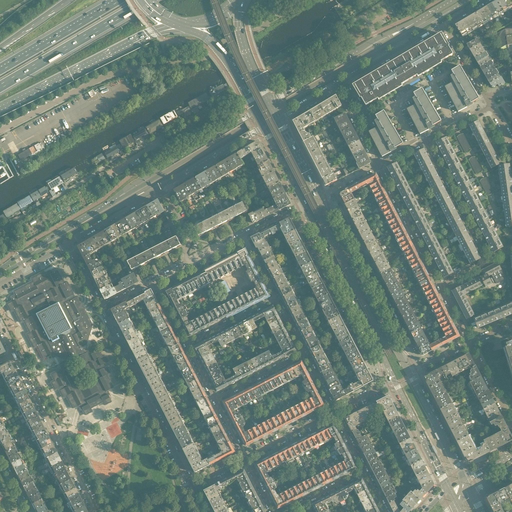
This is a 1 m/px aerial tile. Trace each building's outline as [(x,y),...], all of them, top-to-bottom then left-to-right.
[(511,2),(510,0),(498,0),(497,1),(504,12),(511,6),(511,2)] [(490,4),(490,5),(487,7),(493,18),(504,12),(497,1),(494,3),(493,3),(490,4)] [(487,7),(484,9),(483,9),(480,11),(477,13),(483,24),(493,18),(487,7)] [(477,13),(473,15),(469,17),(466,19),(473,30),(483,24),(477,13)] [(466,19),(463,21),(462,21),(459,23),(456,25),(462,36),(473,30),(466,19)] [(511,25),(508,26),(509,29),(505,29),(493,36),(500,49),(506,45),(511,44),(511,25)] [(442,34),(437,37),(432,39),(429,40),(429,41),(428,41),(425,43),(416,48),(413,50),(413,51),(412,50),(409,53),(401,58),(397,59),(398,60),(397,60),(396,59),(393,62),(385,67),(382,68),(382,69),(381,69),(378,71),(369,76),(366,77),(366,78),(365,78),(361,81),(353,86),(355,89),(360,97),(366,106),(378,99),(378,100),(402,86),(402,85),(407,81),(409,84),(419,78),(418,77),(442,63),(441,62),(453,55),(443,37),(444,37),(442,34)] [(478,39),(467,45),(470,50),(481,43),(478,39)] [(481,43),(470,50),(472,54),(483,48),(481,43)] [(483,48),(472,54),(475,58),(486,52),(483,48)] [(486,52),(475,58),(477,62),(488,56),(486,52)] [(488,56),(477,62),(480,67),(491,60),(488,56)] [(491,60),(480,67),(482,71),(493,65),(491,60)] [(493,65),(482,71),(485,75),(496,69),(493,65)] [(462,70),(460,66),(451,71),(453,74),(452,75),(455,81),(445,87),(447,90),(448,90),(451,94),(449,95),(451,99),(453,98),(455,102),(454,103),(456,107),(457,106),(459,111),(458,112),(467,108),(467,107),(471,105),(471,104),(478,99),(475,95),(476,94),(474,90),(472,91),(470,87),(471,86),(469,82),(468,83),(465,78),(467,78),(464,74),(463,75),(460,70),(462,70)] [(496,69),(485,75),(487,80),(498,73),(496,69)] [(498,73),(487,80),(490,84),(501,78),(498,73)] [(501,78),(490,84),(492,88),(498,84),(499,87),(504,84),(501,78)] [(211,97),(225,90),(222,85),(209,92),(211,97)] [(430,105),(427,101),(429,100),(426,96),(425,97),(423,93),(424,92),(422,88),(413,93),(415,97),(414,98),(417,104),(407,109),(409,113),(410,112),(413,117),(411,117),(413,121),(415,120),(417,125),(416,126),(418,129),(419,129),(421,133),(420,134),(429,130),(433,127),(433,126),(440,122),(437,117),(438,116),(436,113),(435,113),(432,109),(433,108),(431,104),(430,105)] [(191,110),(208,100),(205,94),(187,104),(191,110)] [(336,96),(331,99),(336,109),(342,106),(336,96)] [(331,99),(325,102),(331,112),(336,109),(331,99)] [(325,102),(320,105),(326,116),(331,112),(325,102)] [(320,105),(315,108),(321,119),(326,116),(320,105)] [(178,117),(190,110),(188,107),(176,114),(178,117)] [(315,108),(310,111),(316,122),(321,119),(315,108)] [(163,125),(177,117),(174,111),(160,119),(163,125)] [(310,111),(304,114),(311,125),(316,122),(310,111)] [(386,114),(384,111),(375,116),(377,119),(376,120),(379,126),(369,131),(371,135),(372,134),(375,139),(373,140),(375,144),(377,143),(379,147),(378,148),(380,152),(381,151),(383,156),(382,156),(382,157),(391,152),(396,150),(395,148),(402,144),(399,140),(400,139),(398,135),(397,136),(394,131),(395,131),(393,127),(392,128),(389,123),(391,123),(388,119),(387,120),(385,115),(386,114)] [(304,114),(299,117),(305,128),(311,125),(304,114)] [(334,120),(336,124),(347,118),(345,114),(334,120)] [(299,117),(293,121),(298,132),(303,129),(305,128),(299,117)] [(347,118),(336,124),(339,129),(350,123),(347,118)] [(149,135),(163,127),(159,120),(145,128),(149,135)] [(485,136),(478,121),(469,125),(470,126),(477,140),(485,136)] [(350,123),(339,129),(341,133),(352,127),(350,123)] [(352,127),(341,133),(343,138),(354,132),(352,127)] [(135,143),(148,135),(145,129),(132,137),(135,143)] [(303,129),(298,132),(303,142),(312,137),(311,135),(310,136),(310,135),(306,133),(303,129)] [(354,132),(343,138),(345,142),(356,136),(354,132)] [(463,134),(462,134),(461,134),(460,134),(458,135),(458,136),(457,137),(464,152),(464,153),(465,153),(467,153),(468,152),(469,151),(470,150),(471,149),(463,134)] [(123,148),(134,142),(130,135),(119,141),(123,148)] [(356,136),(345,142),(348,146),(359,141),(356,136)] [(493,150),(485,136),(477,140),(484,154),(493,150)] [(313,137),(312,137),(303,142),(307,148),(316,143),(313,137)] [(446,137),(436,142),(441,152),(450,148),(449,146),(450,145),(447,140),(447,139),(446,140),(445,138),(446,138),(446,137)] [(359,141),(348,146),(350,151),(361,145),(359,141)] [(258,142),(237,154),(240,159),(251,153),(252,154),(262,149),(258,142)] [(320,149),(316,143),(307,148),(310,154),(320,149)] [(107,158),(123,150),(120,144),(104,153),(107,158)] [(361,145),(350,151),(352,155),(363,150),(361,145)] [(33,146),(18,155),(21,160),(29,156),(36,152),(33,146)] [(450,148),(441,152),(446,161),(454,157),(453,155),(455,154),(452,148),(450,149),(450,148)] [(262,149),(252,154),(255,160),(265,155),(262,149)] [(320,149),(310,154),(313,161),(323,156),(320,149)] [(429,160),(423,149),(414,154),(415,154),(416,155),(415,156),(419,163),(420,162),(421,164),(429,160)] [(363,150),(352,155),(355,160),(366,154),(363,150)] [(500,164),(493,150),(484,154),(492,168),(500,164)] [(94,166),(105,160),(102,154),(91,160),(94,166)] [(237,154),(232,157),(238,167),(243,164),(240,159),(237,154)] [(366,154),(355,160),(357,164),(368,158),(366,154)] [(265,155),(255,160),(258,166),(258,167),(268,161),(265,155)] [(323,156),(313,161),(316,167),(326,162),(323,156)] [(232,157),(227,160),(233,170),(238,167),(232,157)] [(454,157),(446,161),(451,170),(459,166),(458,164),(459,163),(456,158),(455,158),(454,157)] [(475,157),(474,157),(473,157),(472,157),(471,157),(470,158),(469,159),(468,160),(469,160),(476,174),(475,174),(476,174),(477,174),(478,174),(480,173),(481,172),(482,171),(482,170),(475,157)] [(368,158),(357,164),(359,169),(370,163),(368,158)] [(227,160),(222,163),(228,173),(233,170),(227,160)] [(435,171),(429,160),(421,164),(422,166),(421,167),(424,174),(426,173),(427,175),(435,171)] [(268,161),(258,167),(255,168),(256,172),(259,170),(260,172),(271,167),(268,161)] [(326,162),(316,167),(319,173),(329,168),(326,162)] [(222,163),(217,166),(222,177),(228,173),(222,163)] [(396,163),(388,168),(394,180),(403,176),(396,163)] [(79,174),(92,168),(91,164),(78,171),(79,174)] [(511,177),(509,164),(500,165),(500,168),(499,168),(500,176),(501,176),(501,178),(511,177)] [(217,166),(211,169),(217,180),(222,177),(217,166)] [(459,166),(451,170),(455,179),(464,175),(463,173),(464,172),(461,167),(460,167),(459,166)] [(271,167),(260,172),(262,178),(274,172),(271,167)] [(332,174),(329,168),(319,173),(323,179),(332,174)] [(64,183),(78,175),(75,169),(60,177),(64,183)] [(211,169),(206,172),(212,182),(217,180),(211,169)] [(440,182),(435,171),(427,175),(428,177),(426,178),(430,185),(431,184),(432,186),(440,182)] [(206,172),(201,175),(207,186),(212,183),(212,182),(206,172)] [(274,172),(262,178),(265,183),(276,177),(274,172)] [(334,174),(332,174),(323,179),(326,186),(337,180),(334,174)] [(376,174),(364,180),(367,186),(368,186),(368,185),(379,179),(376,174)] [(201,175),(196,178),(202,189),(207,186),(201,175)] [(464,175),(455,179),(460,189),(468,184),(467,182),(469,181),(466,176),(464,177),(464,175)] [(409,188),(403,176),(394,180),(400,192),(409,188)] [(50,190),(62,184),(58,177),(46,184),(50,190)] [(276,177),(265,183),(268,189),(279,183),(276,177)] [(511,189),(511,187),(511,177),(501,178),(502,180),(500,180),(501,188),(503,188),(503,190),(511,189)] [(196,178),(191,181),(197,192),(202,189),(196,178)] [(486,178),(485,178),(483,178),(482,179),(481,180),(480,180),(479,182),(480,182),(487,195),(488,195),(489,195),(490,195),(491,194),(492,193),(493,193),(493,192),(486,178)] [(368,185),(368,186),(370,189),(381,184),(379,179),(368,185)] [(357,183),(360,189),(367,186),(364,180),(357,183)] [(191,181),(185,184),(192,195),(197,192),(191,181)] [(446,193),(440,182),(432,186),(433,188),(432,189),(436,196),(437,195),(438,197),(446,193)] [(279,183),(268,189),(270,194),(282,188),(279,183)] [(357,183),(348,188),(351,193),(354,192),(360,189),(357,183)] [(185,184),(180,187),(186,198),(192,195),(185,184)] [(381,184),(370,189),(372,194),(383,188),(381,184)] [(468,184),(460,189),(465,197),(473,193),(472,191),(473,191),(470,185),(469,186),(468,184)] [(33,202),(47,194),(44,187),(29,195),(33,202)] [(180,187),(176,190),(175,191),(176,192),(181,202),(186,198),(180,187)] [(282,188),(270,194),(273,199),(285,194),(282,188)] [(352,194),(351,193),(348,188),(339,193),(339,194),(338,195),(341,200),(352,194)] [(383,188),(372,194),(374,198),(386,193),(383,188)] [(415,200),(409,188),(400,192),(407,205),(415,200)] [(511,189),(503,190),(503,192),(502,192),(503,200),(504,200),(505,203),(511,201),(511,189)] [(386,193),(374,198),(377,203),(388,197),(386,193)] [(452,204),(446,193),(438,197),(439,199),(438,200),(441,207),(443,207),(444,208),(452,204)] [(473,193),(465,197),(470,207),(478,203),(477,200),(478,200),(475,194),(474,195),(473,193)] [(285,194),(273,199),(276,205),(276,204),(287,199),(285,194)] [(352,194),(341,200),(344,206),(355,200),(352,194)] [(20,209),(32,202),(28,196),(16,203),(20,209)] [(388,197),(377,203),(379,207),(390,202),(388,197)] [(276,204),(279,210),(289,205),(290,203),(287,199),(276,204)] [(355,200),(344,206),(347,211),(357,205),(355,200)] [(422,212),(415,200),(407,205),(413,217),(422,212)] [(158,201),(156,201),(152,204),(158,215),(163,212),(158,202),(158,201)] [(243,202),(235,206),(239,215),(247,211),(243,202)] [(390,202),(379,207),(381,212),(393,206),(390,202)] [(478,203),(470,207),(474,216),(482,211),(481,210),(483,209),(480,203),(478,204),(478,203)] [(6,218),(19,210),(16,204),(2,212),(6,218)] [(152,204),(147,207),(153,218),(158,215),(152,204)] [(273,206),(271,207),(267,209),(270,215),(279,210),(276,204),(276,205),(273,206)] [(457,215),(452,204),(444,208),(444,210),(443,211),(447,218),(448,217),(449,219),(457,215)] [(357,205),(347,211),(349,216),(360,211),(357,205)] [(235,206),(227,211),(231,219),(239,215),(235,206)] [(393,206),(381,212),(384,216),(395,210),(393,206)] [(147,207),(142,210),(148,220),(153,218),(147,207)] [(263,208),(260,210),(262,214),(264,218),(270,215),(267,209),(264,210),(263,208)] [(142,210),(137,213),(143,224),(148,220),(142,210)] [(260,210),(254,213),(256,217),(257,216),(259,220),(264,218),(262,214),(260,210)] [(395,210),(384,216),(386,221),(397,215),(395,210)] [(227,211),(219,215),(223,223),(231,219),(227,211)] [(360,211),(349,216),(352,222),(363,216),(360,211)] [(482,211),(474,216),(479,225),(487,221),(486,219),(487,218),(485,212),(483,213),(482,211)] [(428,225),(422,212),(413,217),(419,229),(428,225)] [(137,213),(132,216),(138,227),(143,224),(137,213)] [(253,213),(249,215),(253,223),(259,220),(257,216),(256,217),(254,213),(253,213)] [(219,215),(210,219),(214,227),(223,223),(219,215)] [(397,215),(386,221),(388,225),(399,219),(397,215)] [(463,226),(457,215),(449,219),(450,221),(449,222),(453,229),(454,228),(455,230),(463,226)] [(132,216),(127,219),(133,230),(138,227),(132,216)] [(363,216),(352,222),(355,227),(366,221),(363,216)] [(127,219),(121,222),(128,233),(133,230),(127,219)] [(210,219),(202,223),(206,232),(214,227),(210,219)] [(282,229),(292,223),(293,223),(290,219),(290,220),(289,220),(288,219),(280,223),(282,227),(281,228),(281,229),(282,229)] [(399,219),(388,225),(390,230),(402,224),(399,219)] [(366,221),(355,227),(358,232),(368,227),(366,221)] [(487,221),(479,225),(484,234),(492,230),(491,228),(492,227),(489,222),(488,222),(487,221)] [(121,222),(116,225),(123,236),(128,233),(121,222)] [(202,223),(194,227),(198,236),(206,232),(202,223)] [(269,228),(272,233),(273,235),(276,233),(275,232),(277,231),(281,229),(281,228),(282,227),(280,223),(269,228)] [(284,235),(295,229),(293,223),(292,223),(282,229),(281,229),(284,235)] [(402,224),(390,230),(393,234),(404,228),(402,224)] [(116,225),(111,228),(117,239),(123,236),(116,225)] [(434,237),(428,225),(419,229),(425,241),(434,237)] [(469,237),(463,226),(455,230),(456,232),(454,233),(458,240),(459,239),(460,241),(469,237)] [(368,227),(358,232),(360,237),(371,232),(368,227)] [(111,228),(106,231),(112,242),(117,239),(111,228)] [(272,233),(269,228),(263,232),(265,236),(267,235),(268,237),(269,237),(270,236),(273,235),(272,233)] [(404,228),(393,234),(395,238),(406,233),(404,228)] [(287,240),(298,234),(295,229),(284,235),(287,240)] [(492,230),(484,234),(488,243),(497,239),(495,237),(497,236),(494,231),(493,231),(492,230)] [(106,231),(101,234),(107,245),(112,242),(106,231)] [(263,232),(252,237),(251,238),(254,243),(265,237),(265,236),(263,232)] [(371,232),(360,237),(363,243),(374,237),(371,232)] [(406,233),(395,238),(397,243),(409,237),(406,233)] [(101,234),(95,237),(101,248),(107,245),(101,234)] [(289,245),(301,240),(298,234),(287,240),(289,245)] [(95,237),(90,240),(96,251),(101,248),(95,237)] [(176,237),(168,241),(172,249),(181,245),(176,237)] [(265,237),(254,243),(256,248),(267,242),(265,237)] [(374,237),(363,243),(366,248),(376,242),(374,237)] [(409,237),(397,243),(400,247),(411,242),(409,237)] [(440,249),(434,237),(425,241),(432,253),(440,249)] [(474,248),(469,237),(460,241),(461,243),(460,244),(464,251),(465,250),(466,252),(474,248)] [(497,239),(488,243),(493,252),(502,247),(501,248),(500,246),(502,245),(501,245),(499,240),(497,240),(497,239)] [(90,240),(85,243),(91,254),(96,251),(90,240)] [(292,251),(303,245),(304,245),(301,240),(289,245),(292,251)] [(168,241),(160,245),(164,253),(172,249),(168,241)] [(267,242),(256,248),(259,252),(269,246),(267,242)] [(376,242),(366,248),(368,253),(379,248),(376,242)] [(411,242),(400,247),(402,252),(413,246),(411,242)] [(85,243),(80,246),(79,247),(79,248),(80,248),(80,250),(84,257),(89,255),(91,254),(85,243)] [(160,245),(152,249),(156,257),(164,253),(160,245)] [(295,256),(306,251),(307,250),(304,245),(303,245),(292,251),(295,256)] [(269,246),(259,252),(261,257),(272,251),(269,246)] [(413,246),(402,252),(404,256),(415,250),(413,246)] [(379,248),(368,253),(371,259),(382,253),(379,248)] [(480,259),(474,248),(466,252),(467,254),(466,255),(469,262),(471,261),(472,263),(470,264),(471,264),(480,259)] [(152,249),(144,253),(148,262),(156,257),(152,249)] [(447,261),(440,249),(432,253),(438,266),(447,261)] [(298,262),(309,256),(307,250),(306,251),(295,256),(298,262)] [(415,250),(404,256),(407,261),(418,255),(415,250)] [(250,262),(245,252),(245,251),(244,252),(239,254),(244,265),(245,265),(250,262)] [(272,251),(261,257),(263,261),(274,255),(272,251)] [(144,253),(136,257),(140,266),(148,262),(144,253)] [(382,253),(371,259),(374,264),(385,259),(382,253)] [(239,254),(234,257),(240,269),(245,266),(244,265),(239,254)] [(89,255),(84,257),(90,268),(100,263),(98,261),(96,262),(95,260),(94,260),(92,261),(92,259),(89,255)] [(274,255),(263,261),(265,265),(276,260),(274,255)] [(418,255),(407,261),(409,265),(420,259),(418,255)] [(301,268),(312,262),(309,256),(298,262),(301,268)] [(128,261),(132,270),(140,266),(136,257),(128,261)] [(234,257),(229,259),(235,271),(240,269),(234,257)] [(229,259),(225,261),(231,273),(235,271),(229,259)] [(385,259),(374,264),(377,269),(387,264),(385,259)] [(420,259),(409,265),(411,270),(422,264),(420,259)] [(276,260),(265,265),(268,270),(279,264),(276,260)] [(225,261),(220,264),(226,276),(231,273),(225,261)] [(453,273),(447,261),(438,266),(444,277),(453,273)] [(100,263),(90,268),(92,272),(103,266),(101,262),(100,263)] [(304,273),(315,267),(312,262),(301,268),(304,273)] [(497,262),(488,267),(491,274),(496,283),(504,279),(501,269),(497,262)] [(220,264),(215,266),(221,278),(226,276),(220,264)] [(279,264),(268,270),(270,274),(281,269),(279,264)] [(387,264),(377,269),(379,275),(390,269),(387,264)] [(422,264),(411,270),(413,274),(425,268),(422,264)] [(103,266),(92,272),(94,277),(106,271),(103,266)] [(215,266),(210,269),(216,281),(221,278),(215,266)] [(256,273),(253,267),(247,270),(248,271),(246,271),(246,272),(247,273),(244,274),(246,278),(256,273)] [(306,278),(317,272),(318,272),(315,267),(304,273),(306,278)] [(481,271),(483,276),(487,274),(488,276),(491,274),(488,267),(481,271)] [(425,268),(413,274),(416,279),(427,273),(425,268)] [(210,269),(205,271),(212,283),(216,281),(210,269)] [(281,269),(270,274),(272,279),(283,273),(281,269)] [(390,269),(379,275),(382,280),(393,274),(390,269)] [(101,357),(98,350),(89,355),(87,352),(83,354),(80,348),(86,345),(93,326),(86,312),(83,312),(82,309),(83,306),(82,306),(78,304),(79,302),(77,299),(74,298),(73,296),(72,297),(71,296),(74,295),(67,281),(64,283),(57,270),(52,273),(50,270),(47,272),(45,273),(45,272),(31,279),(33,282),(14,292),(16,296),(14,297),(11,298),(13,301),(7,304),(11,311),(14,309),(20,322),(24,321),(30,333),(27,334),(33,348),(37,346),(43,359),(51,355),(52,359),(56,357),(65,360),(66,361),(66,363),(59,366),(61,370),(51,374),(55,381),(51,383),(55,389),(60,387),(60,388),(61,388),(62,389),(59,390),(63,397),(66,396),(73,409),(79,405),(80,407),(81,410),(82,409),(85,415),(92,412),(91,409),(97,405),(103,402),(105,405),(112,402),(108,395),(110,395),(108,393),(107,391),(113,388),(107,375),(110,373),(106,366),(104,368),(103,366),(104,365),(103,365),(108,362),(105,355),(101,357)] [(106,271),(94,277),(96,281),(108,275),(106,271)] [(205,271),(201,274),(207,286),(212,283),(205,271)] [(309,284),(320,278),(321,277),(318,272),(317,272),(306,278),(309,284)] [(259,279),(256,273),(246,278),(248,281),(250,280),(251,282),(253,281),(254,282),(259,279)] [(283,273),(272,279),(275,283),(285,277),(283,273)] [(427,273),(416,279),(418,283),(429,277),(427,273)] [(134,274),(128,277),(132,285),(138,282),(134,274)] [(201,274),(196,276),(202,288),(207,286),(201,274)] [(393,274),(382,280),(385,285),(396,280),(393,274)] [(463,295),(484,284),(485,286),(492,283),(488,276),(487,274),(483,276),(481,277),(460,287),(463,295)] [(108,275),(96,281),(99,286),(110,280),(108,275)] [(196,276),(191,279),(197,291),(202,288),(196,276)] [(128,277),(122,280),(122,281),(126,288),(132,285),(128,277)] [(285,277),(275,283),(277,288),(288,282),(285,277)] [(312,289),(323,283),(321,277),(320,278),(309,284),(312,289)] [(429,277),(418,283),(420,287),(431,282),(429,277)] [(191,279),(186,281),(193,293),(197,291),(191,279)] [(263,287),(261,283),(259,279),(254,282),(256,286),(257,287),(256,287),(257,290),(263,287)] [(110,280),(99,286),(101,290),(112,284),(110,280)] [(396,280),(385,285),(388,291),(398,285),(396,280)] [(120,285),(118,286),(114,288),(115,289),(117,293),(126,288),(122,281),(119,283),(119,284),(120,285)] [(186,281),(182,283),(188,295),(193,293),(186,281)] [(288,282),(277,288),(279,292),(290,286),(288,282)] [(431,282),(420,287),(423,292),(434,286),(431,282)] [(182,283),(177,286),(183,298),(188,295),(182,283)] [(314,294),(326,289),(326,288),(323,283),(312,289),(314,294)] [(112,284),(101,290),(103,294),(114,289),(115,289),(114,288),(112,284)] [(398,285),(388,291),(390,296),(401,290),(398,285)] [(183,298),(177,286),(172,288),(177,297),(178,300),(179,299),(179,300),(183,298)] [(290,286),(279,292),(281,296),(292,291),(290,286)] [(434,286),(423,292),(425,296),(436,290),(434,286)] [(261,299),(257,290),(256,287),(251,290),(257,301),(261,299)] [(268,296),(263,287),(257,290),(261,299),(268,296)] [(474,315),(466,300),(463,295),(460,287),(459,287),(452,291),(467,319),(473,316),(474,315)] [(177,297),(172,288),(167,291),(167,293),(170,300),(177,297)] [(317,300),(329,294),(326,288),(326,289),(314,294),(317,300)] [(114,289),(103,294),(105,298),(106,299),(107,298),(117,293),(115,289),(114,289)] [(140,295),(143,299),(143,300),(154,294),(151,289),(140,295)] [(257,301),(251,290),(247,292),(253,303),(257,301)] [(401,290),(390,296),(393,301),(404,296),(401,290)] [(436,290),(425,296),(427,301),(438,295),(436,290)] [(292,291),(281,296),(284,301),(295,295),(292,291)] [(253,303),(247,292),(243,294),(248,306),(253,303)] [(154,294),(143,300),(145,305),(156,299),(154,294)] [(248,306),(243,294),(238,297),(244,308),(248,306)] [(320,305),(331,299),(332,299),(329,294),(317,300),(320,305)] [(143,300),(143,299),(140,295),(133,298),(139,309),(143,317),(144,317),(138,303),(143,300)] [(295,295),(284,301),(286,305),(297,300),(295,295)] [(438,295),(427,301),(429,305),(440,299),(438,295)] [(288,309),(299,304),(301,303),(301,302),(304,301),(307,300),(305,296),(297,300),(286,305),(288,309)] [(404,296),(393,301),(396,307),(407,301),(404,296)] [(179,303),(178,301),(177,300),(178,300),(177,297),(170,300),(174,307),(179,304),(178,303),(179,303)] [(244,308),(238,297),(234,299),(239,310),(244,308)] [(139,309),(133,298),(126,302),(128,306),(129,307),(132,306),(133,308),(134,308),(135,310),(137,310),(139,309)] [(156,299),(145,305),(147,310),(148,309),(159,304),(156,299)] [(239,310),(234,299),(229,301),(235,312),(239,310)] [(323,311),(334,305),(335,305),(332,299),(331,299),(320,305),(323,311)] [(440,299),(429,305),(432,309),(443,304),(440,299)] [(235,312),(229,301),(225,303),(231,315),(235,312)] [(407,301),(396,307),(399,312),(409,306),(407,301)] [(126,302),(119,306),(122,311),(125,310),(126,309),(125,308),(128,306),(126,302)] [(231,315),(225,303),(220,306),(226,317),(231,315)] [(511,313),(511,303),(499,308),(503,317),(511,313)] [(148,309),(150,313),(161,308),(159,304),(148,309)] [(179,304),(174,307),(177,314),(187,309),(185,305),(183,306),(182,305),(181,305),(180,306),(179,304)] [(291,314),(301,308),(299,304),(288,309),(291,314)] [(443,304),(432,309),(434,314),(445,308),(443,304)] [(326,316),(337,310),(335,305),(334,305),(323,311),(326,316)] [(119,306),(112,309),(111,310),(114,315),(122,311),(119,306)] [(226,317),(220,306),(216,308),(222,319),(226,317)] [(273,306),(262,312),(264,317),(264,316),(275,311),(273,306)] [(409,306),(399,312),(401,317),(412,312),(409,306)] [(161,308),(150,313),(152,318),(163,313),(161,308)] [(222,319),(216,308),(211,310),(217,322),(222,319)] [(301,308),(291,314),(293,318),(304,313),(301,308)] [(445,308),(434,314),(436,318),(447,313),(445,308)] [(503,317),(499,308),(486,314),(490,323),(503,317)] [(187,309),(177,314),(180,320),(186,317),(185,316),(187,316),(187,315),(186,313),(188,312),(187,309)] [(116,320),(127,314),(125,310),(122,311),(114,315),(116,320)] [(217,322),(211,310),(207,312),(213,324),(217,322)] [(328,321),(340,315),(337,310),(326,316),(328,321)] [(264,316),(264,317),(267,321),(278,315),(275,311),(264,316)] [(213,324),(207,312),(203,315),(208,326),(213,324)] [(262,312),(251,317),(254,322),(258,320),(261,319),(264,317),(262,312)] [(412,312),(401,317),(404,323),(415,317),(412,312)] [(163,313),(152,318),(155,323),(166,317),(163,313)] [(304,313),(293,318),(295,323),(306,317),(304,313)] [(447,313),(436,318),(439,323),(450,317),(447,313)] [(119,324),(130,319),(127,314),(116,320),(119,324)] [(490,323),(486,314),(474,319),(475,320),(474,320),(477,328),(490,323)] [(208,326),(203,315),(198,317),(204,328),(208,326)] [(278,315),(267,321),(269,325),(280,319),(278,315)] [(331,327),(343,321),(340,315),(328,321),(331,327)] [(473,316),(467,319),(468,322),(472,330),(473,330),(473,329),(477,328),(474,320),(475,320),(474,319),(473,316)] [(166,317),(155,323),(157,327),(168,322),(166,317)] [(188,322),(188,321),(186,318),(186,317),(180,320),(184,327),(190,324),(189,322),(188,322)] [(204,328),(198,317),(194,319),(200,331),(204,328)] [(255,324),(254,322),(251,317),(247,320),(252,331),(257,328),(258,330),(260,329),(257,323),(255,324)] [(306,317),(295,323),(297,327),(308,322),(306,317)] [(415,317),(404,323),(407,328),(418,322),(415,317)] [(450,317),(439,323),(441,327),(452,322),(450,317)] [(121,329),(132,323),(130,319),(119,324),(121,329)] [(200,331),(194,319),(189,322),(190,324),(195,333),(200,331)] [(280,319),(269,325),(271,330),(282,324),(280,319)] [(252,331),(247,320),(242,322),(248,333),(252,331)] [(334,332),(345,326),(346,326),(343,321),(331,327),(334,332)] [(168,322),(157,327),(159,332),(170,326),(168,322)] [(248,333),(242,322),(238,324),(244,335),(245,337),(249,335),(248,333)] [(308,322),(297,327),(300,332),(311,326),(308,322)] [(418,322),(407,328),(410,333),(420,328),(418,322)] [(452,322),(441,327),(443,332),(454,326),(452,322)] [(123,333),(134,327),(132,323),(121,329),(123,333)] [(195,333),(190,324),(184,327),(188,335),(189,335),(190,335),(195,333)] [(238,324),(234,327),(239,337),(244,335),(238,324)] [(282,324),(271,330),(273,334),(285,328),(282,324)] [(170,326),(159,332),(162,336),(172,330),(170,326)] [(311,326),(300,332),(302,336),(313,331),(311,326)] [(337,338),(348,332),(349,332),(346,326),(345,326),(334,332),(337,338)] [(454,326),(443,332),(445,336),(446,336),(447,336),(457,331),(454,326)] [(125,338),(137,332),(134,327),(123,333),(125,338)] [(234,327),(229,329),(235,340),(239,337),(234,327)] [(285,328),(273,334),(276,338),(287,333),(285,328)] [(420,328),(410,333),(412,339),(423,333),(420,328)] [(229,329),(225,331),(230,342),(235,340),(229,329)] [(172,330),(162,336),(164,340),(175,335),(172,330)] [(225,331),(220,333),(226,344),(230,342),(225,331)] [(313,331),(302,336),(304,341),(315,335),(313,331)] [(457,331),(447,336),(446,336),(445,336),(448,342),(459,336),(457,331)] [(128,342),(139,336),(137,332),(125,338),(128,342)] [(340,343),(351,337),(349,332),(348,332),(337,338),(340,343)] [(220,333),(216,336),(219,341),(219,342),(221,347),(226,344),(220,333)] [(287,333),(276,338),(278,343),(289,337),(287,333)] [(425,336),(423,333),(412,339),(415,344),(426,338),(425,336)] [(175,335),(164,340),(166,345),(177,339),(175,335)] [(315,335),(304,341),(307,345),(317,339),(315,335)] [(130,347),(141,341),(139,336),(128,342),(130,347)] [(219,341),(216,336),(205,341),(207,345),(207,346),(208,346),(211,344),(212,347),(214,346),(213,343),(216,342),(217,342),(219,342),(219,341)] [(448,342),(445,336),(438,340),(441,346),(448,342)] [(289,337),(278,343),(280,347),(291,342),(289,337)] [(342,348),(354,343),(351,337),(340,343),(342,348)] [(509,337),(491,345),(493,351),(505,348),(511,370),(511,342),(511,341),(511,338),(511,337),(510,337),(509,337)] [(426,338),(415,344),(418,349),(428,344),(429,344),(426,338)] [(177,339),(166,345),(169,349),(179,344),(177,339)] [(317,339),(307,345),(309,349),(320,344),(317,339)] [(431,344),(428,345),(431,351),(441,346),(438,340),(437,339),(431,342),(431,344)] [(132,351),(143,345),(141,341),(130,347),(132,351)] [(205,341),(194,347),(196,351),(207,345),(205,341)] [(291,342),(280,347),(282,351),(283,351),(294,346),(291,342)] [(345,354),(356,348),(357,348),(354,343),(342,348),(345,354)] [(179,344),(169,349),(171,353),(182,348),(180,344),(180,345),(179,344)] [(320,344),(309,349),(311,354),(322,348),(320,344)] [(428,344),(418,349),(421,355),(422,356),(422,355),(431,351),(428,345),(428,344)] [(135,355),(146,350),(143,345),(132,351),(135,355)] [(207,345),(196,351),(199,355),(210,349),(208,346),(207,346),(207,345)] [(283,351),(285,356),(296,351),(294,346),(283,351)] [(182,348),(171,353),(173,358),(184,353),(183,352),(184,352),(182,348)] [(322,348),(311,354),(313,358),(324,353),(322,348)] [(348,359),(359,354),(360,353),(357,348),(356,348),(345,354),(348,359)] [(210,349),(199,355),(201,360),(212,354),(210,349)] [(137,360),(148,354),(146,350),(135,355),(137,360)] [(269,351),(264,353),(270,364),(274,362),(271,357),(272,357),(269,351)] [(278,353),(276,354),(272,357),(271,357),(274,362),(285,356),(283,351),(282,351),(278,353)] [(184,353),(173,358),(175,362),(186,357),(184,353)] [(270,364),(264,353),(260,355),(265,366),(270,364)] [(324,353),(313,358),(316,363),(327,357),(324,353)] [(351,365),(362,359),(363,359),(360,353),(359,354),(348,359),(351,365)] [(139,364),(150,359),(148,354),(137,360),(139,364)] [(212,354),(201,360),(203,365),(215,359),(212,354)] [(475,366),(470,357),(469,355),(469,354),(464,357),(469,367),(470,369),(471,368),(475,366)] [(265,366),(260,355),(255,358),(261,369),(265,366)] [(186,357),(175,362),(178,367),(188,361),(186,357)] [(327,357),(316,363),(318,367),(329,362),(327,357)] [(469,367),(464,357),(459,359),(464,369),(469,367)] [(261,369),(255,358),(251,360),(256,371),(261,369)] [(141,369),(152,363),(150,359),(139,364),(141,369)] [(215,359),(203,365),(206,369),(217,363),(215,359)] [(354,370),(365,364),(363,359),(362,359),(351,365),(354,370)] [(464,369),(459,359),(455,361),(460,372),(461,372),(460,371),(464,369)] [(256,371),(251,360),(246,362),(252,373),(256,371)] [(188,361),(178,367),(180,371),(191,366),(188,361)] [(302,361),(300,362),(299,362),(298,363),(297,363),(295,365),(301,376),(302,375),(308,372),(307,371),(306,369),(306,368),(305,367),(304,366),(302,363),(302,361)] [(460,372),(455,361),(450,364),(455,375),(460,372)] [(252,373),(246,362),(242,364),(247,376),(252,373)] [(329,362),(318,367),(320,372),(331,366),(329,362)] [(14,373),(12,369),(9,364),(8,363),(0,366),(0,371),(1,374),(3,379),(14,373)] [(144,373),(155,368),(152,363),(141,369),(144,373)] [(217,363),(206,369),(208,374),(219,368),(217,363)] [(247,376),(242,364),(237,367),(243,378),(247,376)] [(356,376),(368,370),(365,364),(354,370),(356,376)] [(455,375),(450,364),(445,366),(450,374),(451,373),(452,377),(455,375)] [(301,376),(295,365),(294,365),(293,365),(290,366),(297,378),(301,376)] [(191,366),(180,371),(182,376),(193,370),(191,366)] [(289,367),(289,368),(286,369),(292,380),(297,378),(290,366),(289,367)] [(331,366),(320,372),(323,376),(334,370),(331,366)] [(450,374),(445,366),(436,371),(439,376),(443,375),(443,376),(445,375),(445,376),(450,374)] [(480,377),(477,370),(476,368),(475,366),(471,368),(472,370),(471,370),(470,372),(471,373),(470,374),(471,376),(469,377),(472,381),(480,377)] [(243,378),(237,367),(233,369),(234,371),(236,375),(239,380),(243,378)] [(146,378),(157,372),(155,368),(144,373),(146,378)] [(219,368),(208,374),(210,378),(221,372),(219,368)] [(292,380),(286,369),(285,370),(284,370),(282,371),(288,383),(292,380)] [(193,370),(182,376),(185,380),(195,375),(193,370)] [(334,370),(323,376),(325,381),(336,375),(334,370)] [(359,380),(370,375),(371,374),(368,370),(356,376),(359,380)] [(288,383),(282,371),(280,372),(280,373),(277,374),(283,385),(288,383)] [(427,382),(438,376),(438,377),(439,376),(436,371),(425,376),(424,376),(424,377),(424,378),(425,378),(427,382)] [(148,382),(159,376),(157,372),(146,378),(148,382)] [(221,372),(210,378),(213,382),(224,377),(221,372)] [(309,377),(310,376),(308,372),(302,375),(302,376),(304,379),(305,381),(310,378),(309,377)] [(19,382),(17,377),(14,373),(3,379),(8,387),(19,382)] [(283,385),(277,374),(276,375),(275,374),(273,375),(273,376),(279,387),(283,385)] [(373,381),(373,380),(373,379),(371,374),(370,375),(359,380),(360,381),(361,380),(363,386),(373,381)] [(195,375),(185,380),(187,385),(197,379),(195,375)] [(236,375),(230,378),(229,378),(226,380),(225,381),(228,386),(239,380),(236,375)] [(279,387),(273,376),(273,375),(271,376),(271,377),(269,378),(274,389),(279,387)] [(336,375),(325,381),(327,385),(338,379),(336,375)] [(151,387),(162,381),(159,376),(148,382),(151,387)] [(438,376),(427,382),(430,388),(441,382),(438,377),(438,376)] [(224,377),(213,382),(215,386),(225,381),(226,380),(224,377)] [(480,377),(472,381),(469,382),(471,387),(482,381),(480,377)] [(274,389),(269,378),(267,379),(266,379),(264,380),(264,381),(270,392),(274,389)] [(303,388),(313,383),(312,381),(310,378),(305,381),(302,382),(303,384),(301,384),(303,388)] [(197,379),(187,385),(189,389),(200,384),(197,379)] [(338,379),(327,385),(329,389),(341,384),(338,379)] [(270,392),(264,381),(264,380),(260,382),(260,383),(266,394),(270,392)] [(350,384),(350,385),(353,391),(363,386),(361,380),(360,381),(359,380),(353,383),(353,382),(350,384)] [(153,391),(164,385),(162,381),(151,387),(153,391)] [(225,381),(215,386),(217,391),(228,386),(225,381)] [(482,381),(471,387),(474,391),(485,385),(482,381)] [(23,391),(22,387),(19,382),(8,387),(12,396),(23,391)] [(266,394),(260,383),(260,382),(258,383),(257,384),(255,385),(261,396),(266,394)] [(441,382),(430,388),(432,393),(445,387),(442,382),(441,382)] [(313,383),(303,388),(305,392),(307,391),(308,392),(310,391),(315,388),(314,386),(315,386),(313,383)] [(200,384),(189,389),(192,394),(202,388),(200,384)] [(341,384),(329,389),(332,394),(343,388),(341,384)] [(155,395),(166,390),(164,385),(153,391),(155,395)] [(261,396),(255,385),(254,386),(253,386),(251,387),(257,398),(261,396)] [(348,388),(344,390),(343,390),(346,395),(353,391),(350,385),(348,386),(348,388)] [(485,385),(474,391),(476,395),(487,390),(485,385)] [(257,398),(251,387),(249,388),(249,389),(247,390),(252,401),(257,398)] [(445,387),(432,393),(435,398),(447,392),(445,387)] [(202,388),(192,394),(194,398),(204,393),(202,388)] [(315,388),(310,391),(313,397),(318,394),(319,394),(317,391),(316,390),(315,388)] [(343,388),(332,394),(335,400),(336,400),(346,395),(343,390),(344,390),(343,388)] [(158,400),(169,394),(166,390),(155,395),(158,400)] [(252,401),(247,390),(245,391),(244,390),(242,391),(242,392),(248,403),(252,401)] [(487,390),(476,395),(478,400),(489,394),(487,390)] [(28,400),(26,395),(23,391),(12,396),(17,405),(28,400)] [(248,403),(242,392),(242,391),(240,392),(240,393),(238,394),(243,405),(248,403)] [(193,410),(183,392),(182,393),(184,398),(182,399),(184,401),(185,401),(191,411),(193,410)] [(447,392),(435,398),(438,404),(450,397),(447,392)] [(204,393),(194,398),(196,402),(207,397),(204,393)] [(160,405),(171,399),(169,394),(158,400),(160,405)] [(243,405),(238,394),(236,395),(235,395),(233,396),(239,408),(243,405)] [(318,394),(313,397),(312,397),(318,409),(320,408),(321,408),(322,407),(324,406),(322,400),(321,398),(320,398),(319,396),(320,395),(319,394),(318,394)] [(489,394),(478,400),(481,404),(492,399),(489,394)] [(394,406),(391,401),(389,396),(388,395),(376,402),(379,407),(380,407),(382,412),(394,406)] [(239,408),(233,396),(231,397),(231,398),(229,399),(234,408),(234,410),(239,408)] [(207,397),(196,402),(198,407),(209,401),(208,398),(207,398),(207,397)] [(318,409),(312,397),(307,400),(314,412),(316,411),(316,410),(318,409)] [(450,397),(438,404),(440,409),(453,403),(450,397)] [(162,409),(173,403),(171,399),(160,405),(162,409)] [(234,408),(229,399),(224,401),(224,402),(224,403),(223,403),(228,411),(234,408)] [(492,399),(481,404),(483,409),(494,403),(492,399)] [(32,408),(30,404),(28,400),(17,405),(21,414),(32,408)] [(314,412),(307,400),(303,402),(309,414),(311,413),(314,412)] [(209,401),(198,407),(201,411),(211,406),(211,405),(209,401)] [(309,414),(303,402),(298,405),(304,417),(306,415),(307,415),(309,414)] [(377,408),(379,407),(376,402),(371,405),(375,413),(376,413),(377,408)] [(165,414),(176,408),(173,403),(162,409),(165,414)] [(453,403),(440,409),(443,414),(456,408),(453,403)] [(494,403),(483,409),(485,413),(496,408),(494,403)] [(298,405),(293,407),(299,419),(301,418),(302,418),(304,417),(298,405)] [(375,413),(371,405),(366,407),(372,418),(375,416),(374,415),(376,415),(375,413)] [(211,406),(201,411),(203,416),(214,410),(211,406)] [(388,423),(400,417),(394,406),(382,412),(388,423)] [(293,407),(288,410),(295,422),(297,420),(299,419),(293,407)] [(372,418),(366,407),(362,409),(367,420),(370,419),(372,418)] [(37,417),(35,413),(32,408),(21,414),(22,414),(20,415),(18,416),(19,419),(23,417),(26,423),(37,417)] [(167,418),(178,412),(176,408),(165,414),(167,418)] [(236,414),(234,410),(234,408),(228,411),(230,416),(236,414)] [(456,408),(443,414),(446,419),(458,413),(456,408)] [(496,408),(485,413),(487,417),(498,412),(496,408)] [(362,409),(357,411),(363,422),(367,420),(362,409)] [(214,410),(203,416),(205,420),(216,415),(214,410)] [(295,422),(288,410),(284,412),(290,424),(292,423),(295,422)] [(234,424),(244,419),(242,415),(240,416),(239,415),(242,413),(241,411),(236,414),(230,416),(230,417),(231,417),(233,421),(233,422),(234,424)] [(357,411),(353,414),(358,425),(363,422),(357,411)] [(169,422),(180,417),(178,412),(167,418),(169,422)] [(290,424),(284,412),(279,414),(285,426),(287,425),(288,425),(290,424)] [(498,412),(487,417),(490,422),(501,416),(498,412)] [(458,413),(446,419),(449,425),(461,419),(458,413)] [(285,426),(279,414),(274,417),(280,428),(282,427),(283,428),(285,426)] [(353,414),(349,416),(354,427),(355,426),(358,425),(353,414)] [(216,415),(205,420),(207,425),(218,419),(216,415)] [(354,427),(349,416),(344,418),(351,432),(356,429),(355,426),(354,427)] [(490,422),(487,423),(485,424),(486,427),(489,425),(491,428),(494,427),(503,422),(502,419),(502,418),(501,416),(501,417),(501,416),(490,422)] [(31,432),(42,426),(37,417),(26,423),(31,432)] [(171,427),(182,421),(180,417),(169,422),(171,427)] [(280,428),(274,417),(269,419),(276,431),(278,430),(280,428)] [(393,433),(405,427),(400,417),(388,423),(393,433)] [(218,419),(207,425),(210,429),(220,423),(218,419)] [(244,419),(234,424),(235,427),(236,427),(237,429),(242,426),(245,425),(244,423),(246,422),(244,419)] [(269,419),(265,422),(271,433),(273,432),(273,433),(276,431),(269,419)] [(461,419),(449,425),(451,430),(464,424),(461,419)] [(174,431),(185,425),(182,421),(171,427),(174,431)] [(265,422),(260,424),(266,436),(268,435),(269,434),(271,433),(265,422)] [(508,430),(503,422),(494,427),(495,429),(499,427),(501,431),(502,433),(508,430)] [(220,423),(210,429),(212,433),(223,428),(220,423)] [(260,424),(255,427),(261,438),(263,437),(264,437),(266,436),(260,424)] [(338,431),(337,429),(336,429),(333,424),(332,424),(331,424),(330,425),(329,426),(327,427),(331,435),(338,432),(337,431),(338,431)] [(464,424),(451,430),(454,435),(467,429),(464,424)] [(176,436),(187,430),(185,425),(174,431),(176,436)] [(46,435),(44,430),(42,426),(31,432),(35,440),(46,435)] [(244,429),(243,428),(242,426),(237,429),(238,431),(237,432),(239,435),(245,432),(245,431),(244,429)] [(255,427),(250,429),(257,441),(259,440),(259,439),(261,438),(255,427)] [(333,438),(331,435),(327,427),(325,428),(325,427),(322,429),(328,440),(333,438)] [(399,444),(411,438),(405,427),(393,433),(399,444)] [(223,428),(212,433),(214,438),(225,432),(223,428)] [(257,441),(250,429),(246,432),(252,443),(254,442),(257,441)] [(328,440),(322,429),(320,430),(320,431),(318,432),(324,443),(328,440)] [(361,435),(366,433),(367,432),(364,429),(359,431),(358,430),(357,430),(356,429),(351,432),(355,439),(356,440),(362,437),(362,436),(361,435)] [(467,429),(454,435),(457,441),(469,434),(467,429)] [(5,430),(0,432),(0,439),(8,435),(5,430)] [(178,440),(189,434),(187,430),(176,436),(178,440)] [(508,430),(502,433),(501,431),(500,432),(505,443),(511,440),(511,439),(511,438),(508,430)] [(225,432),(214,438),(217,442),(227,437),(225,432)] [(246,432),(245,432),(239,435),(240,436),(241,437),(242,439),(241,439),(242,441),(243,441),(246,446),(252,443),(246,432)] [(324,443),(318,432),(316,433),(315,432),(313,434),(319,445),(324,443)] [(341,438),(339,434),(339,433),(338,432),(331,435),(333,438),(334,438),(337,443),(342,441),(341,439),(341,438)] [(505,443),(500,432),(494,434),(500,446),(505,443)] [(180,444),(191,439),(189,434),(178,440),(180,444)] [(319,445),(313,434),(311,435),(310,435),(308,437),(314,448),(319,445)] [(362,437),(356,440),(358,445),(369,439),(366,434),(362,436),(362,437)] [(469,434),(457,441),(460,446),(472,440),(469,434)] [(500,446),(494,434),(489,437),(495,449),(500,446)] [(8,435),(0,439),(0,443),(1,446),(11,441),(8,435)] [(51,444),(48,439),(46,435),(35,440),(40,450),(51,444)] [(227,437),(217,442),(219,447),(229,441),(227,437)] [(314,448),(308,437),(306,438),(306,437),(303,438),(309,450),(314,448)] [(495,449),(489,437),(483,440),(484,441),(489,451),(495,449)] [(301,440),(299,441),(305,453),(309,450),(303,438),(301,440)] [(404,455),(416,449),(411,438),(399,444),(404,455)] [(183,449),(194,443),(191,439),(180,444),(183,449)] [(369,439),(358,445),(360,449),(371,444),(369,439)] [(472,440),(460,446),(462,452),(474,446),(475,445),(472,440)] [(11,441),(1,446),(4,452),(14,447),(11,441)] [(229,441),(219,447),(221,451),(223,450),(232,446),(229,441)] [(305,453),(299,441),(297,442),(296,442),(294,443),(294,444),(300,455),(305,453)] [(337,443),(336,444),(334,445),(335,446),(333,447),(335,451),(345,445),(344,443),(342,441),(337,443)] [(480,448),(478,450),(481,456),(489,451),(484,441),(482,442),(483,444),(482,444),(481,446),(482,447),(480,448)] [(185,453),(196,447),(194,443),(183,449),(185,453)] [(300,455),(294,444),(294,443),(291,445),(289,446),(295,457),(300,455)] [(55,453),(53,448),(51,444),(40,450),(44,458),(55,453)] [(371,444),(360,449),(362,453),(373,448),(371,444)] [(348,451),(346,448),(345,445),(335,451),(337,454),(339,454),(340,455),(342,454),(348,451)] [(232,446),(223,450),(226,456),(235,452),(232,446)] [(295,457),(289,446),(287,447),(284,448),(290,460),(295,457)] [(474,446),(462,452),(465,457),(477,451),(476,450),(474,446)] [(14,447),(4,452),(7,458),(17,453),(14,447)] [(187,458),(198,452),(196,447),(185,453),(187,458)] [(282,449),(282,450),(280,451),(286,462),(290,460),(284,448),(282,449)] [(373,448),(362,453),(365,458),(376,452),(373,448)] [(410,465),(422,459),(416,449),(404,455),(410,465)] [(226,456),(223,450),(221,451),(215,454),(214,455),(217,461),(226,456)] [(477,451),(465,457),(467,461),(467,462),(469,462),(481,456),(478,450),(476,450),(477,451)] [(210,457),(203,460),(206,467),(210,465),(213,463),(217,461),(214,455),(212,451),(207,453),(210,457)] [(280,451),(278,452),(277,452),(275,453),(281,465),(286,462),(280,451)] [(352,460),(350,455),(348,451),(342,454),(345,460),(344,460),(346,463),(352,460)] [(190,462),(201,456),(198,452),(187,458),(190,462)] [(376,452),(365,458),(367,462),(378,457),(376,452)] [(17,453),(7,458),(10,463),(20,458),(17,453)] [(49,467),(60,462),(55,453),(44,458),(49,467)] [(281,465),(275,453),(272,454),(272,455),(271,456),(276,467),(281,465)] [(192,467),(198,464),(203,461),(203,460),(201,456),(190,462),(192,467)] [(276,467),(271,456),(268,457),(267,457),(266,458),(271,470),(276,467)] [(378,457),(367,462),(369,467),(380,461),(378,457)] [(20,458),(10,463),(13,469),(23,464),(20,458)] [(271,470),(266,458),(263,459),(263,460),(261,461),(266,470),(267,472),(271,470)] [(415,476),(427,470),(422,459),(410,465),(415,476)] [(206,467),(203,460),(203,461),(198,464),(201,469),(206,467)] [(350,471),(346,463),(344,460),(340,462),(346,474),(348,473),(348,472),(350,471)] [(356,468),(354,463),(354,462),(353,460),(352,460),(346,463),(350,471),(352,470),(353,470),(354,470),(355,469),(356,468)] [(266,470),(261,461),(256,463),(256,464),(256,465),(255,465),(259,473),(266,470)] [(380,461),(369,467),(372,471),(383,466),(380,461)] [(64,470),(62,466),(60,462),(49,467),(53,476),(64,470)] [(340,462),(336,465),(341,476),(343,475),(344,475),(346,474),(340,462)] [(23,464),(13,469),(16,475),(26,470),(23,464)] [(201,469),(198,464),(192,467),(194,471),(196,472),(201,469)] [(308,465),(301,468),(282,478),(281,479),(282,481),(309,467),(308,465)] [(336,465),(331,467),(337,479),(339,477),(341,476),(336,465)] [(383,466),(372,471),(374,476),(385,470),(383,466)] [(282,478),(301,468),(300,467),(281,477),(282,478)] [(337,479),(331,467),(327,469),(332,480),(335,479),(337,479)] [(332,480),(327,469),(322,471),(328,483),(330,482),(330,481),(332,480)] [(26,470),(16,475),(19,481),(29,476),(26,470)] [(69,479),(67,475),(64,470),(53,476),(58,485),(69,479)] [(235,480),(246,474),(244,470),(233,476),(235,480)] [(269,477),(266,472),(267,472),(266,470),(259,473),(263,480),(269,477)] [(385,470),(374,476),(376,480),(387,474),(385,470)] [(421,487),(433,481),(427,470),(415,476),(421,486),(421,487)] [(322,471),(318,474),(323,485),(326,484),(328,483),(322,471)] [(237,484),(249,479),(246,474),(235,480),(236,481),(237,484)] [(323,485),(318,474),(314,476),(319,488),(321,487),(322,486),(323,485)] [(387,474),(376,480),(378,484),(389,479),(387,474)] [(31,475),(29,476),(19,481),(22,486),(32,481),(34,480),(31,475)] [(235,480),(233,476),(226,479),(229,484),(230,486),(231,488),(233,487),(232,485),(232,484),(236,481),(235,480)] [(319,488),(314,476),(309,478),(315,490),(319,488)] [(269,477),(263,480),(265,484),(266,486),(276,481),(274,478),(272,479),(271,477),(269,478),(269,477)] [(309,478),(305,480),(310,492),(312,491),(313,491),(315,490),(309,478)] [(74,488),(71,484),(69,479),(58,485),(63,494),(74,488)] [(224,487),(229,484),(226,479),(210,487),(213,491),(216,489),(217,491),(217,490),(221,488),(223,491),(226,489),(224,487)] [(249,479),(237,484),(240,489),(251,483),(249,479)] [(362,479),(353,483),(355,488),(353,489),(354,490),(365,485),(362,479)] [(389,479),(378,484),(381,489),(392,483),(389,479)] [(305,480),(300,483),(306,495),(308,493),(310,492),(305,480)] [(35,487),(32,481),(22,486),(25,492),(35,487)] [(276,481),(266,486),(267,489),(269,492),(274,489),(277,488),(276,486),(278,485),(276,481)] [(420,500),(434,484),(433,481),(421,487),(421,486),(416,489),(414,487),(410,491),(420,500)] [(251,483),(240,489),(242,493),(253,487),(251,483)] [(306,495),(300,483),(296,485),(301,496),(303,495),(304,495),(306,495)] [(353,483),(345,488),(348,493),(352,491),(353,489),(355,488),(353,483)] [(392,483),(381,489),(383,493),(394,488),(392,483)] [(301,496),(296,485),(291,487),(297,499),(299,498),(299,497),(301,496)] [(365,485),(354,490),(356,495),(367,489),(365,485)] [(35,487),(25,492),(28,498),(38,493),(35,487)] [(210,487),(205,490),(205,492),(207,497),(218,492),(217,490),(217,491),(216,489),(213,491),(210,487)] [(253,487),(242,493),(244,497),(255,492),(253,487)] [(297,499),(291,487),(287,490),(293,501),(295,500),(297,499)] [(78,497),(76,493),(74,488),(63,494),(67,503),(78,497)] [(345,488),(339,491),(344,501),(346,499),(347,498),(346,496),(348,496),(348,494),(348,493),(345,488)] [(394,488),(383,493),(385,498),(394,493),(396,492),(394,488)] [(504,488),(499,491),(505,503),(506,504),(511,501),(504,488)] [(280,497),(278,494),(277,494),(274,489),(269,492),(273,501),(280,497)] [(367,489),(356,495),(358,499),(369,493),(367,489)] [(287,490),(282,492),(289,504),(290,503),(290,502),(293,501),(287,490)] [(218,492),(207,497),(210,501),(221,496),(219,491),(218,492)] [(339,491),(334,493),(339,503),(340,504),(344,502),(344,501),(339,491)] [(420,500),(410,491),(402,500),(403,501),(412,509),(420,500)] [(499,491),(494,494),(498,502),(500,506),(500,505),(505,503),(499,491)] [(255,492),(244,497),(246,502),(258,496),(255,492)] [(289,504),(282,492),(278,494),(280,497),(284,505),(286,504),(286,505),(289,504)] [(41,499),(38,493),(28,498),(31,504),(41,499)] [(339,503),(334,493),(329,496),(332,501),(332,502),(332,503),(332,504),(334,506),(335,506),(334,503),(335,502),(336,503),(337,504),(339,503)] [(369,493),(358,499),(361,504),(372,498),(369,493)] [(394,493),(385,498),(388,503),(394,500),(395,499),(395,498),(396,497),(394,493)] [(494,494),(488,497),(488,498),(488,499),(487,499),(490,506),(498,502),(494,494)] [(221,496),(210,501),(212,506),(223,500),(221,496)] [(258,496),(246,502),(249,507),(260,501),(258,496)] [(329,496),(320,500),(322,505),(325,503),(326,504),(326,503),(327,504),(332,501),(329,496)] [(83,506),(80,501),(78,497),(67,503),(72,511),(83,506)] [(284,505),(280,497),(273,501),(277,507),(279,508),(284,505)] [(372,498),(361,504),(363,508),(374,502),(372,498)] [(44,505),(41,499),(31,504),(34,510),(44,505)] [(223,500),(212,506),(214,510),(225,505),(223,500)] [(320,500),(314,504),(312,504),(313,505),(315,510),(326,505),(326,504),(325,503),(322,505),(320,500)] [(394,500),(388,503),(391,509),(397,506),(394,500)] [(260,501),(249,507),(251,511),(262,505),(260,501)] [(408,511),(412,509),(403,501),(400,504),(401,505),(404,508),(403,509),(402,509),(405,511),(408,511)] [(374,502),(363,508),(365,511),(376,507),(374,502)] [(498,502),(490,506),(493,511),(497,511),(503,510),(500,505),(500,506),(498,502)]
